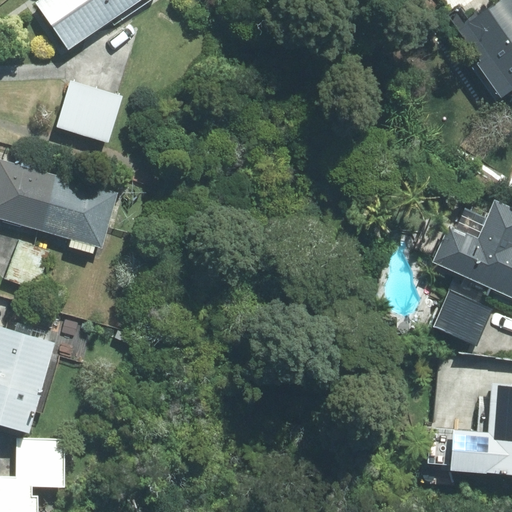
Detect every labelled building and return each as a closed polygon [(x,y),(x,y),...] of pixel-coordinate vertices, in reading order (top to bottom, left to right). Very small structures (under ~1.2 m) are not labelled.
[(40,0),(35,4),(67,50),(139,0),(40,0)] [(511,91),(511,92),(511,0),(500,0),(457,32),(480,63),(476,66),(500,99),(511,91)] [(121,97),(70,82),(57,125),(109,140),(121,97)] [(114,195),(0,162),(0,218),(99,247),(114,195)] [(430,259),(511,295),(511,207),(492,199),(476,236),(446,223),(430,259)] [(48,252),(18,240),(3,276),(34,288),(48,252)] [(52,342),(0,326),(0,423),(27,432),(33,411),(40,413),(57,356),(48,353),(52,342)] [(447,468),(511,473),(511,384),(490,382),(486,431),(450,428),(447,468)] [(61,486),(63,440),(15,439),(14,477),(0,476),(0,511),(34,511),(35,495),(29,495),(29,485),(61,486)]
